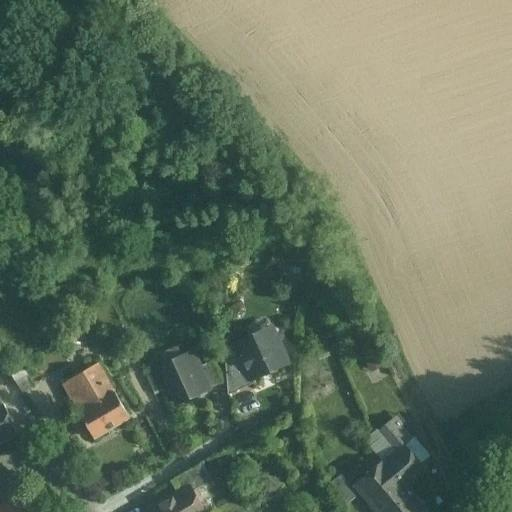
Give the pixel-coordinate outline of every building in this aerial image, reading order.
[(230,386),(283,376),(275,331),(234,338),(237,358),(225,361),(230,386)] [(193,353),(161,367),(178,403),(210,389),(200,367),(193,353)] [(212,361),(200,367),(210,389),(222,383),(212,361)] [(98,364),(63,385),(79,413),(115,392),(98,364)] [(24,370),(12,378),(24,395),(35,387),(24,370)] [(115,392),(79,413),(95,439),(130,419),(115,392)] [(3,405),(0,397),(0,442),(17,435),(4,405),(3,405)] [(411,440),(393,419),(377,432),(395,452),(395,453),(405,446),(411,440)] [(395,452),(356,485),(378,511),(420,511),(425,508),(406,485),(425,470),(405,446),(395,453),(395,452)] [(212,482),(202,464),(171,482),(179,496),(190,489),(192,493),(212,482)] [(358,495),(341,474),(330,484),(347,504),(358,495)] [(179,496),(150,511),(202,511),(192,493),(190,489),(179,496)]
